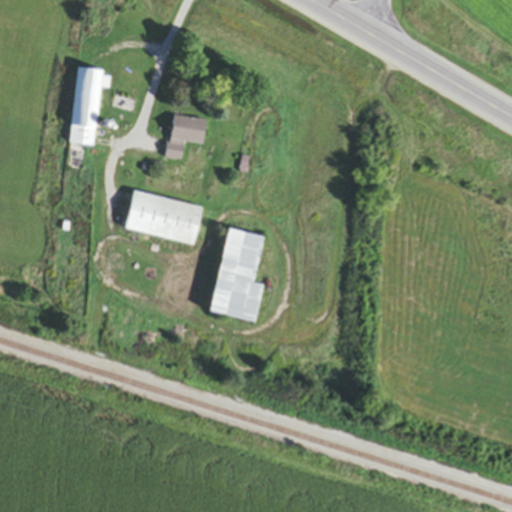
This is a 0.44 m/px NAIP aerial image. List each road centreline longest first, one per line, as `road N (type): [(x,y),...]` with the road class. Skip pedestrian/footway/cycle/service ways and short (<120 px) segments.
road 1 (trunk): [(306,0),(511,121)]
road 2 (track): [(100,312),(79,400),(90,419),(137,440),(129,511)]
